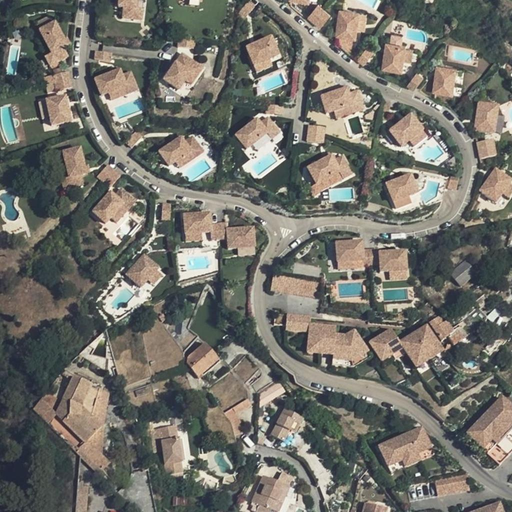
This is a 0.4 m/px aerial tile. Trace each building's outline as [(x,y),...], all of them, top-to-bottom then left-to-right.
[(136,0),(118,0),(119,0),(118,7),(118,8),(123,9),(122,19),(141,21),(143,11),(135,10),(136,0)] [(255,7),(248,2),(238,14),(245,19),(255,7)] [(325,10),(318,5),(309,17),(315,22),(325,10)] [(331,15),(325,10),(315,22),(321,27),(331,15)] [(341,11),(340,16),(343,17),(343,21),(340,20),(337,36),(356,40),(361,14),(341,11)] [(48,21),(47,18),(35,24),(40,31),(51,25),(49,23),(52,22),(51,20),(48,21)] [(51,25),(40,31),(51,54),(45,58),(50,67),(67,58),(62,49),(67,47),(67,46),(63,40),(55,23),(53,24),(51,25)] [(194,50),(195,41),(179,39),(178,48),(194,50)] [(270,39),(265,41),(266,43),(263,45),(261,42),(247,48),(254,66),(269,60),(278,57),(270,39)] [(388,42),(387,48),(390,49),(389,53),(387,52),(384,68),(403,71),(404,62),(407,46),(388,42)] [(375,52),(368,46),(358,59),(365,64),(375,52)] [(414,47),(407,46),(404,62),(412,63),(414,47)] [(111,62),(112,54),(96,52),(95,60),(111,62)] [(196,64),(182,54),(164,81),(178,91),(185,81),(196,64)] [(269,60),(254,66),(257,73),(272,67),(269,60)] [(203,69),(196,64),(185,81),(191,85),(203,69)] [(438,66),(437,71),(440,72),(440,76),(437,75),(434,91),(453,94),(457,69),(438,66)] [(95,80),(101,97),(108,94),(125,87),(128,94),(138,90),(131,72),(121,76),(119,71),(118,71),(112,74),(95,80)] [(70,80),(68,72),(53,75),(55,83),(70,80)] [(424,77),(418,72),(408,85),(415,90),(424,77)] [(72,88),(70,80),(55,83),(56,92),(72,88)] [(111,101),(128,94),(125,87),(108,94),(111,101)] [(321,98),(326,115),(333,113),(350,107),(353,114),(363,111),(357,93),(348,96),(346,91),(345,91),(338,93),(321,98)] [(63,103),(66,103),(65,97),(46,101),(51,126),(70,123),(67,107),(64,107),(63,103)] [(391,104),(383,102),(379,118),(388,119),(391,104)] [(282,115),(283,107),(267,105),(266,113),(282,115)] [(478,105),(477,111),(480,112),(479,115),(477,115),(474,131),(493,134),(495,124),(497,108),(478,105)] [(350,107),(333,113),(336,120),(353,114),(350,107)] [(504,109),(497,108),(495,124),(502,125),(504,109)] [(407,143),(421,133),(410,117),(389,133),(401,148),(407,143)] [(236,136),(246,150),(253,145),(267,134),(272,140),(280,133),(268,118),(260,124),(257,120),(256,120),(250,125),(236,136)] [(323,136),(325,128),(309,126),(308,134),(323,136)] [(143,136),(136,131),(126,143),(132,148),(143,136)] [(421,133),(407,143),(411,149),(426,138),(421,133)] [(257,151),(272,140),(267,134),(253,145),(257,151)] [(322,145),(323,136),(308,134),(307,142),(322,145)] [(159,153),(169,167),(175,162),(190,153),(194,158),(203,152),(193,136),(184,142),(181,138),(180,138),(174,142),(159,153)] [(494,148),(492,140),(476,143),(478,152),(494,148)] [(495,157),(494,148),(478,152),(480,160),(495,157)] [(80,149),(63,153),(65,160),(69,178),(61,180),(64,190),(83,186),(80,176),(86,175),(86,174),(84,167),(80,149)] [(179,169),(194,158),(190,153),(175,162),(179,169)] [(308,170),(316,185),(323,181),(339,173),(342,179),(352,174),(342,157),(333,162),(331,157),(330,157),(324,161),(308,170)] [(57,162),(61,180),(69,178),(65,160),(57,162)] [(114,171),(108,165),(97,177),(103,183),(114,171)] [(120,177),(114,171),(103,183),(110,188),(120,177)] [(495,171),(491,175),(494,177),(491,180),(489,178),(480,192),(496,203),(501,195),(511,182),(495,171)] [(339,173),(323,181),(327,188),(342,179),(339,173)] [(460,175),(451,173),(448,188),(456,190),(460,175)] [(410,176),(386,185),(393,203),(408,197),(417,194),(410,176)] [(511,192),(511,182),(501,195),(507,199),(511,192)] [(93,212),(105,224),(110,218),(123,205),(128,210),(135,202),(121,189),(114,196),(110,193),(93,212)] [(408,197),(393,203),(395,210),(411,204),(408,197)] [(116,223),(128,210),(123,205),(110,218),(116,223)] [(171,205),(162,205),(161,221),(169,221),(171,205)] [(408,216),(403,210),(395,218),(400,224),(408,216)] [(209,213),(203,214),(204,217),(200,217),(199,214),(183,215),(185,235),(201,233),(211,233),(210,225),(209,213)] [(218,224),(210,225),(211,233),(211,241),(219,240),(218,224)] [(226,224),(218,224),(219,240),(227,240),(227,230),(226,224)] [(253,229),(247,229),(247,232),(243,232),(243,229),(227,230),(227,240),(228,250),(254,248),(253,229)] [(186,242),(202,241),(201,233),(185,235),(186,242)] [(5,239),(0,240),(0,248),(8,245),(5,239)] [(362,242),(356,242),(356,245),(352,245),(352,243),(336,244),(337,263),(354,262),(363,261),(362,251),(362,242)] [(370,250),(362,251),(363,261),(363,267),(371,266),(370,250)] [(378,250),(370,250),(371,266),(380,266),(379,254),(378,250)] [(404,252),(399,252),(399,255),(395,255),(395,253),(379,254),(380,266),(380,273),(389,272),(406,271),(404,252)] [(144,255),(140,260),(142,262),(139,265),(137,263),(127,275),(141,288),(147,281),(158,268),(144,255)] [(465,260),(449,273),(460,287),(476,274),(465,260)] [(338,271),(354,269),(354,262),(337,263),(338,271)] [(153,286),(164,274),(158,268),(147,281),(153,286)] [(406,271),(389,272),(389,281),(407,280),(406,271)] [(283,276),(273,274),(271,290),(281,292),(283,276)] [(291,277),(283,276),(281,292),(288,293),(291,277)] [(299,279),(291,277),(288,293),(296,294),(299,279)] [(307,280),(299,279),(296,294),(304,296),(307,280)] [(314,282),(307,280),(304,296),(312,297),(314,282)] [(322,283),(314,282),(312,297),(320,298),(322,283)] [(480,308),(452,330),(453,333),(448,337),(454,346),(458,353),(470,344),(465,337),(486,321),(487,318),(488,317),(480,308)] [(287,315),(275,314),(274,325),(286,326),(287,315)] [(295,316),(287,315),(286,326),(285,331),(293,331),(295,316)] [(303,316),(295,316),(293,331),(301,332),(303,316)] [(311,317),(303,316),(301,332),(309,333),(310,325),(311,317)] [(438,318),(429,323),(442,342),(448,337),(453,333),(452,330),(446,321),(442,324),(438,318)] [(323,326),(310,325),(309,333),(307,347),(320,349),(323,326)] [(427,325),(420,330),(421,332),(419,334),(417,332),(413,334),(425,353),(439,345),(427,325)] [(335,328),(323,326),(320,349),(333,350),(334,335),(335,328)] [(391,329),(381,336),(392,355),(403,348),(400,342),(391,329)] [(354,331),(345,336),(351,362),(367,352),(354,331)] [(413,334),(409,336),(411,339),(408,341),(406,338),(400,342),(406,354),(412,362),(425,353),(413,334)] [(345,336),(334,335),(333,350),(333,356),(332,360),(351,362),(345,336)] [(381,336),(370,343),(381,362),(392,355),(381,336)] [(218,360),(205,343),(188,358),(187,364),(197,378),(218,360)] [(439,345),(425,353),(429,360),(443,351),(439,345)] [(403,348),(392,355),(395,361),(406,354),(403,348)] [(367,352),(351,362),(352,369),(371,357),(367,352)] [(429,360),(425,353),(412,362),(416,368),(429,360)] [(392,355),(381,362),(384,367),(395,361),(392,355)] [(218,360),(197,378),(199,380),(212,369),(219,362),(220,362),(218,360)] [(352,369),(351,362),(332,360),(331,366),(352,369)] [(219,362),(212,369),(218,376),(226,370),(219,362)] [(99,391),(72,378),(54,415),(84,445),(75,453),(97,476),(108,464),(102,457),(87,442),(102,427),(91,416),(99,391)] [(108,395),(99,391),(91,416),(102,427),(108,395)] [(511,418),(511,407),(502,398),(493,407),(509,422),(511,418)] [(41,400),(33,410),(47,424),(54,415),(41,400)] [(247,400),(235,408),(237,414),(251,406),(247,400)] [(261,401),(259,420),(267,421),(268,402),(261,401)] [(309,416),(291,406),(277,433),(288,440),(295,428),(301,431),(309,416)] [(509,422),(493,407),(484,416),(500,431),(509,422)] [(235,408),(225,413),(232,437),(242,434),(235,408)] [(500,431),(484,416),(475,425),(491,440),(500,431)] [(186,422),(169,423),(173,471),(190,469),(188,458),(189,458),(188,436),(187,436),(186,422)] [(511,424),(509,422),(500,431),(505,436),(511,429),(511,424)] [(491,440),(475,425),(467,434),(482,449),(491,440)] [(102,427),(87,442),(102,457),(102,427)] [(295,428),(288,440),(295,444),(303,431),(301,430),(301,431),(295,428)] [(421,428),(414,431),(415,433),(412,435),(411,432),(407,434),(416,455),(430,449),(421,428)] [(505,436),(500,431),(491,440),(496,445),(497,446),(505,436)] [(407,434),(400,437),(401,440),(397,441),(396,439),(392,441),(402,461),(416,455),(407,434)] [(496,445),(491,440),(482,449),(487,454),(496,445)] [(392,441),(389,442),(390,445),(387,446),(385,444),(378,447),(387,468),(402,461),(392,441)] [(430,449),(416,455),(419,462),(434,455),(430,449)] [(416,455),(402,461),(405,468),(419,462),(416,455)] [(402,461),(387,468),(390,475),(405,468),(402,461)] [(466,475),(458,476),(461,492),(469,490),(466,475)] [(290,486),(270,476),(258,502),(264,505),(275,510),(279,511),(283,511),(287,504),(285,503),(289,494),(286,493),(290,486)] [(458,476),(450,478),(453,493),(461,492),(458,476)] [(450,478),(443,479),(445,495),(453,493),(450,478)] [(443,479),(435,480),(438,496),(445,495),(443,479)] [(82,482),(78,480),(73,511),(85,511),(88,487),(82,487),(82,482)] [(295,488),(290,486),(286,493),(289,494),(291,496),(295,488)] [(384,511),(386,507),(364,502),(361,511),(384,511)]
